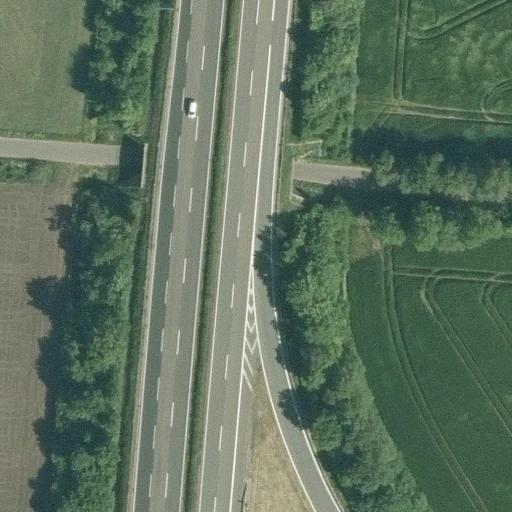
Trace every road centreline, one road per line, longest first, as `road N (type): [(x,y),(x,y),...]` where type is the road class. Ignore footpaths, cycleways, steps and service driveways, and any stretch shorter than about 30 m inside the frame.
road 1 (motorway): [(205,0),(159,511)]
road 2 (unclassified): [(0,150),(511,194)]
road 3 (motorway): [(328,511),(280,395),(270,344),(252,72)]
road 4 (motorway): [(215,511),(252,72)]
